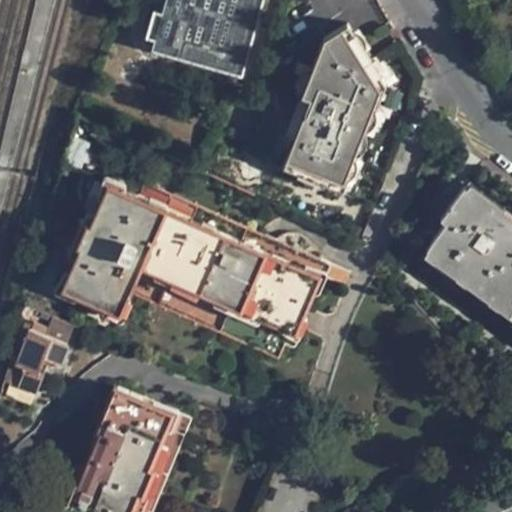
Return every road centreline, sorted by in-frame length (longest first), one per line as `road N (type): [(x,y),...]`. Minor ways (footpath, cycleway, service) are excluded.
road 1 (residential): [(451,67),(309,409)]
road 2 (residential): [(309,409),(223,402),(115,363),(70,388),(0,469)]
